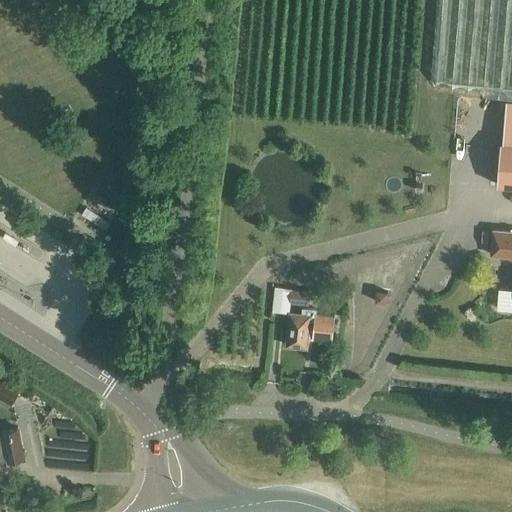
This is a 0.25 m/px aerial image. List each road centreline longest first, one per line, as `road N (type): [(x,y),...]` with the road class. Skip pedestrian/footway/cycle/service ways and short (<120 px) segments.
road 1 (residential): [(164,435),(157,391),(206,0)]
road 2 (tertiary): [(164,435),(111,389),(0,318)]
road 3 (residential): [(356,415),(205,413),(164,435)]
